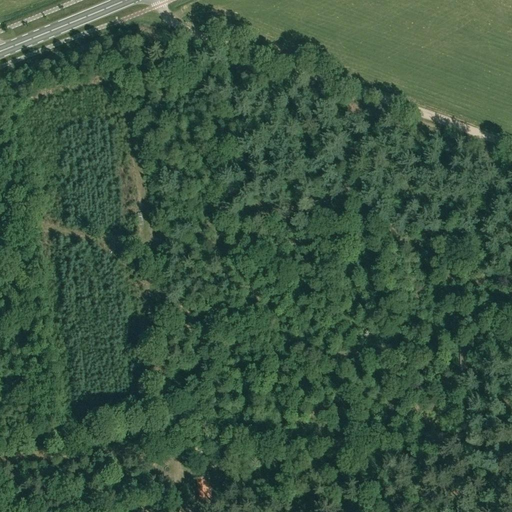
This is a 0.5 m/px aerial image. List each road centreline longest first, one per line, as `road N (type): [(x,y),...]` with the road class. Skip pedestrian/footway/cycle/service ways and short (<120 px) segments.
road 1 (track): [(511,149),(197,35),(168,20),(157,0)]
road 2 (secondary): [(0,51),(126,0)]
